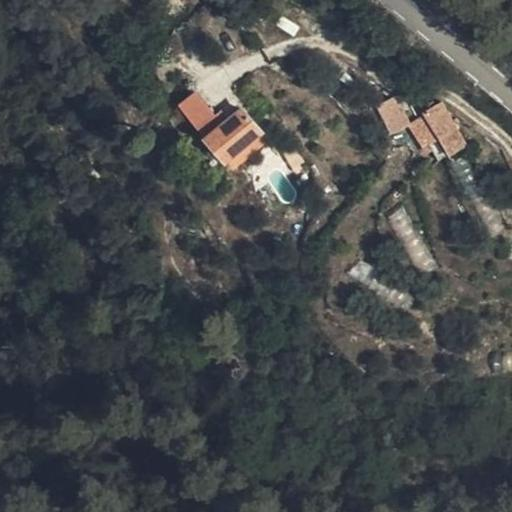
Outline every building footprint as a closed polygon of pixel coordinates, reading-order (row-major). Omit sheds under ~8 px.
[(218,111),(201,94),(187,109),(204,126),(218,111)] [(408,136),(425,125),(407,99),(390,110),(408,136)] [(454,138),(468,126),(452,100),(436,112),(439,116),(454,138)] [(237,161),(270,128),(249,105),(237,118),(229,110),(224,116),(218,111),(204,126),(202,127),(237,161)] [(454,138),(439,116),(425,125),(439,147),(454,138)] [(277,134),(270,128),(237,161),(244,167),(277,134)]
